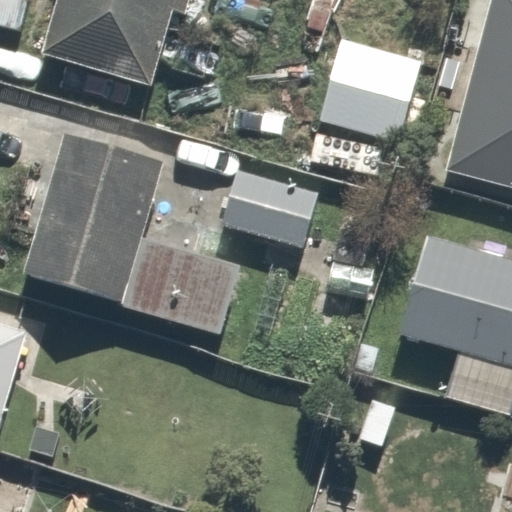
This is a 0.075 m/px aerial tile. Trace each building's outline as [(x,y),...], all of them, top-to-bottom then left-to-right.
[(184,0),(61,0),(46,57),(160,88),(184,0)] [(511,0),(493,0),(448,178),(511,194),(511,0)] [(344,31),(318,125),(403,149),(430,55),(344,31)] [(145,233),(164,162),(61,134),(23,277),(228,332),(247,260),(145,233)] [(236,166),(218,228),(307,254),(325,192),(236,166)] [(400,336),(454,351),(439,404),(511,423),(511,257),(427,234),(400,336)] [(0,511),(0,437),(29,332),(0,324),(0,511)]
